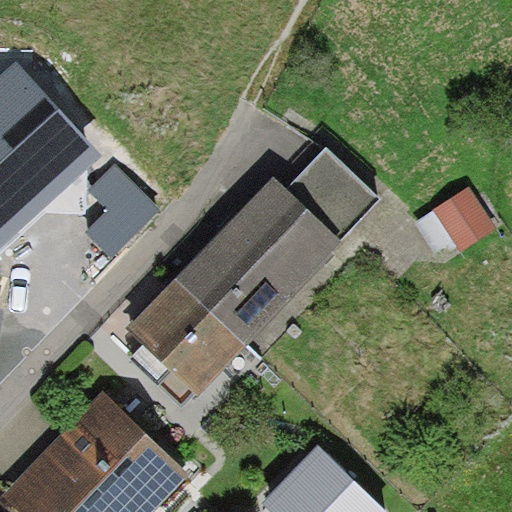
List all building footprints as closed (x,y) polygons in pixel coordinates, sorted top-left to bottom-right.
[(0,249),(109,151),(20,54),(0,72),(0,249)] [(327,146),(280,195),(333,246),(380,197),(327,146)] [(159,211),(117,167),(93,190),(115,212),(93,233),(114,254),(159,211)] [(494,213),(467,169),(431,191),(458,235),(494,213)] [(333,246),(280,195),(190,288),(243,339),(333,246)] [(243,339),(190,288),(141,338),(154,351),(142,363),(161,381),(176,366),(197,387),(243,339)] [(116,511),(172,454),(102,388),(12,482),(43,511),(116,511)] [(263,500),(274,511),(388,511),(321,443),(263,500)]
